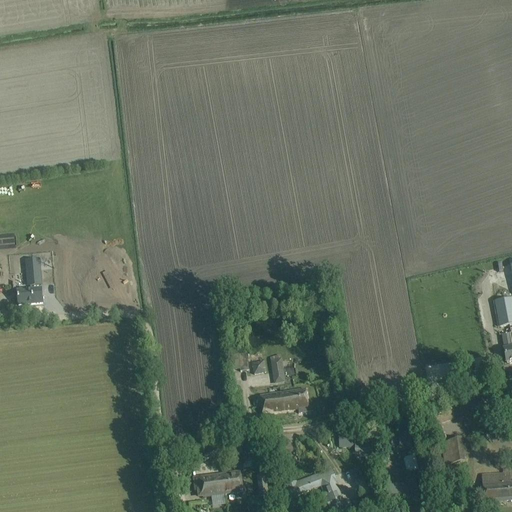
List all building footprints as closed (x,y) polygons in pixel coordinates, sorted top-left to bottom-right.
[(17,292),(18,296),(19,306),(42,304),(41,290),(40,283),(32,284),(32,290),(17,292)] [(502,328),(511,326),(511,301),(497,304),(502,328)] [(511,362),(511,346),(510,334),(501,336),(506,364),(511,362)] [(238,356),(240,373),(249,372),(247,355),(238,356)] [(280,356),(270,358),(271,362),(270,362),(274,385),(286,383),(282,360),(281,360),(280,356)] [(254,376),(266,373),(264,363),(252,365),(254,376)] [(277,412),(281,412),(298,411),(298,414),(309,413),(305,390),(260,397),(263,417),(273,415),(272,412),(277,412)] [(483,410),(478,396),(427,414),(432,427),(483,410)] [(465,463),(462,440),(460,436),(446,439),(441,425),(426,430),(432,449),(441,445),(446,467),(465,463)] [(411,450),(410,437),(399,439),(400,450),(401,450),(401,452),(403,452),(403,451),(411,450)] [(344,442),(344,449),(355,449),(355,459),(366,459),(366,464),(379,464),(379,442),(344,442)] [(256,450),(242,452),(240,448),(228,453),(231,459),(242,454),(243,464),(258,462),(256,450)] [(494,461),(496,467),(505,465),(504,458),(502,459),(501,455),(490,457),(491,462),(494,461)] [(464,477),(462,466),(440,470),(441,480),(464,477)] [(331,470),(271,494),(275,505),(321,487),(331,511),(342,511),(351,509),(348,501),(344,503),(331,470)] [(474,492),(474,495),(475,505),(484,504),(484,505),(511,502),(511,483),(511,484),(510,470),(504,470),(504,475),(483,477),(484,491),(474,492)] [(223,475),(226,496),(243,493),(240,472),(223,475)] [(203,499),(212,497),(214,507),(227,505),(225,496),(226,496),(223,475),(193,479),(195,492),(202,492),(203,499)] [(265,477),(257,478),(259,492),(261,492),(262,497),(268,497),(265,477)] [(162,495),(175,490),(171,480),(158,485),(162,495)] [(387,499),(399,496),(396,485),(384,488),(387,499)]
